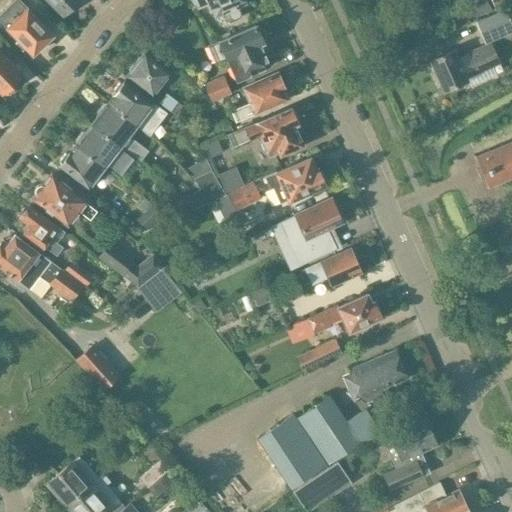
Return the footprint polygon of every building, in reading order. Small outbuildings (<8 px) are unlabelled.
[(47,0),(62,15),(65,12),(66,13),(73,7),(73,4),(77,0),(47,0)] [(189,0),(197,10),(208,5),(214,17),(222,13),(225,20),(228,21),(239,17),(240,14),(237,7),(246,3),(245,0),(189,0)] [(474,20),(491,13),(485,0),(484,0),(468,7),(474,20)] [(511,5),(508,0),(491,0),(496,11),(511,5)] [(52,34),(27,9),(25,11),(16,1),(8,9),(17,18),(8,27),(33,52),(52,34)] [(485,44),(511,31),(511,25),(504,9),(475,22),(485,44)] [(263,39),(264,34),(263,29),(259,26),(256,28),(254,24),(206,45),(214,63),(225,58),(235,80),(267,66),(258,45),(262,43),(261,40),(263,39)] [(466,78),(492,67),(500,63),(491,44),(458,59),(454,49),(430,59),(444,90),(467,80),(466,78)] [(21,75),(0,53),(0,89),(3,93),(6,90),(8,91),(14,85),(14,82),(21,75)] [(152,93),(168,72),(143,54),(128,75),(152,93)] [(236,121),(287,99),(281,86),(283,83),(281,78),(278,76),(276,72),(243,87),(249,102),(231,110),(236,121)] [(211,102),(231,93),(223,75),(203,83),(211,102)] [(114,95),(108,102),(137,124),(149,134),(165,114),(124,82),(123,83),(119,82),(112,90),(114,95)] [(97,116),(92,123),(130,153),(133,155),(140,161),(148,150),(128,135),(137,124),(108,102),(108,103),(103,102),(96,111),(97,116)] [(291,107),(253,123),(227,134),(233,147),(259,136),(260,139),(258,142),(261,149),(266,151),(268,156),(276,152),(278,155),(303,145),(294,125),(298,123),(297,121),(299,117),(296,111),(292,110),(291,107)] [(81,131),(75,139),(76,143),(75,145),(104,166),(106,165),(106,164),(119,174),(133,155),(130,153),(92,123),(86,131),(81,131)] [(511,141),(475,157),(488,186),(511,175),(511,141)] [(61,163),(59,166),(88,188),(104,166),(75,145),(68,154),(65,153),(60,160),(61,163)] [(309,156),(276,172),(276,171),(264,176),(270,188),(273,187),(280,204),(289,200),(289,201),(325,184),(323,180),(326,176),(323,172),(319,171),(317,167),(315,168),(309,156)] [(225,193),(243,185),(236,167),(217,175),(225,193)] [(193,179),(200,189),(201,188),(211,201),(224,194),(212,169),(193,179)] [(34,189),(34,192),(36,196),(34,198),(66,222),(76,209),(90,219),(97,210),(52,175),(44,185),(40,184),(37,186),(34,189)] [(236,210),(261,198),(252,181),(227,194),(236,210)] [(181,198),(193,210),(211,201),(201,188),(200,189),(181,198)] [(172,223),(189,212),(179,196),(165,205),(167,209),(164,212),(172,223)] [(342,221),(331,198),(280,221),(300,265),(336,248),(327,228),(342,221)] [(21,215),(19,218),(27,224),(20,233),(41,249),(44,245),(56,255),(62,247),(50,237),(58,227),(28,205),(27,207),(26,208),(23,208),(21,212),(21,215)] [(150,207),(137,220),(146,229),(159,216),(150,207)] [(0,241),(0,267),(16,280),(29,290),(39,276),(71,300),(82,284),(15,234),(7,244),(1,240),(0,241)] [(109,241),(97,258),(127,279),(137,265),(132,262),(134,260),(109,241)] [(360,272),(349,248),(320,260),(320,261),(305,268),(312,285),(328,278),(331,285),(360,272)] [(64,270),(85,286),(92,276),(71,260),(64,270)] [(162,268),(149,278),(168,302),(181,292),(162,268)] [(304,295),(301,289),(312,285),(305,268),(294,273),(293,270),(265,283),(273,299),(276,307),(304,295)] [(112,316),(127,333),(155,308),(140,291),(112,316)] [(367,292),(337,306),(306,320),(313,334),(330,326),(329,325),(343,318),(350,331),(351,330),(352,332),(354,333),(360,331),(361,328),(360,326),(381,316),(374,300),(371,301),(367,292)] [(302,371),(341,353),(334,338),(295,357),(302,371)] [(119,376),(91,345),(75,359),(103,390),(119,376)] [(350,368),(352,371),(342,375),(352,400),(362,396),(365,402),(372,398),(376,407),(388,402),(382,388),(407,378),(395,349),(350,368)] [(258,437),(291,488),(290,488),(291,489),(336,460),(362,443),(381,431),(365,407),(346,420),(330,395),(296,418),(293,414),(258,437)] [(110,397),(88,416),(96,425),(118,407),(110,397)] [(388,431),(380,434),(386,448),(393,445),(399,458),(392,462),(395,468),(381,473),(389,491),(423,475),(413,453),(420,450),(436,443),(424,415),(395,427),(396,428),(388,431)] [(67,502),(98,476),(82,458),(81,459),(78,456),(47,482),(55,491),(56,490),(67,502)] [(162,458),(138,478),(147,488),(170,468),(162,458)] [(336,460),(291,489),(306,511),(308,511),(352,483),(336,460)] [(155,497),(178,477),(170,468),(147,488),(155,497)] [(98,476),(67,502),(75,511),(98,511),(107,504),(106,503),(116,495),(107,484),(110,481),(102,472),(98,476)] [(468,511),(458,489),(446,495),(439,482),(393,505),(396,511),(412,511),(417,510),(418,511),(468,511)] [(119,511),(138,511),(130,503),(119,511)]
